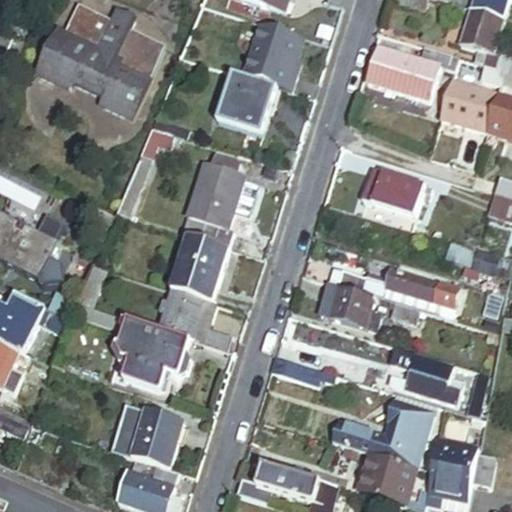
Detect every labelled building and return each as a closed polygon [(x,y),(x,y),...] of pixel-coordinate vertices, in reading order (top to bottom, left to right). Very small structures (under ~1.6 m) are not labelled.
[(238,0),(238,3),(277,16),(282,0),(238,0)] [(287,0),(282,0),(277,16),(292,21),(296,8),(288,5),(290,1),(287,0)] [(299,0),(287,0),(290,1),(288,5),(296,8),(299,0)] [(428,18),(431,4),(420,1),(415,0),(399,0),(398,9),(428,18)] [(511,0),(420,0),(420,1),(431,4),(449,10),(452,0),(479,0),(474,17),(505,26),(510,9),(511,9),(511,0)] [(113,25),(80,10),(68,36),(61,34),(39,82),(73,97),(76,90),(105,103),(103,110),(136,125),(170,49),(132,31),(137,21),(123,21),(116,17),(113,25)] [(511,62),(496,58),(505,26),(474,17),(463,53),(481,59),(478,69),(498,75),(507,78),(511,79),(511,62)] [(302,45),(262,32),(250,65),(256,67),(249,86),(279,95),(290,99),(296,81),(291,79),(302,45)] [(430,109),(441,74),(421,68),(380,54),(368,90),(430,109)] [(460,64),(425,54),(421,68),(441,74),(443,75),(456,79),(460,64)] [(477,70),(462,65),(459,77),(473,81),(477,70)] [(507,78),(498,75),(494,88),(503,91),(507,78)] [(511,79),(507,78),(503,91),(511,93),(511,79)] [(249,86),(235,81),(219,129),(263,143),(279,95),(249,86)] [(499,104),(453,90),(441,130),(487,144),(499,104)] [(511,107),(499,104),(487,144),(511,151),(511,107)] [(179,144),(152,134),(147,148),(160,153),(173,158),(179,144)] [(160,153),(147,148),(141,163),(154,168),(160,153)] [(237,181),(240,169),(217,162),(213,174),(206,172),(185,241),(193,243),(230,255),(236,237),(231,236),(247,184),(237,181)] [(154,168),(141,163),(129,196),(142,201),(154,168)] [(428,194),(375,179),(366,210),(418,226),(426,200),(428,194)] [(511,188),(501,186),(496,201),(511,205),(511,188)] [(142,201),(129,196),(120,220),(133,225),(142,201)] [(511,230),(511,205),(496,201),(489,223),(511,230)] [(14,226),(9,224),(0,243),(0,268),(42,289),(62,250),(58,248),(66,232),(22,210),(14,226)] [(230,255),(193,243),(176,298),(216,311),(233,255),(230,255)] [(496,280),(497,278),(500,265),(451,250),(446,265),(465,271),(481,275),(496,280)] [(497,278),(511,281),(511,265),(501,263),(500,265),(497,278)] [(478,284),(481,275),(465,271),(463,279),(478,284)] [(112,278),(97,273),(81,311),(97,316),(112,278)] [(386,297),(436,311),(442,293),(392,279),(388,293),(386,297)] [(346,281),(341,295),(375,305),(383,307),(386,297),(388,293),(346,281)] [(341,295),(332,292),(322,324),(366,337),(372,316),(375,305),(341,295)] [(436,311),(433,322),(441,325),(444,314),(458,318),(463,300),(442,293),(436,311)] [(417,317),(433,322),(436,311),(386,297),(383,307),(394,311),(417,317)] [(216,311),(176,298),(172,310),(167,308),(159,334),(192,345),(234,358),(239,343),(215,335),(222,312),(216,311)] [(46,315),(16,302),(9,316),(0,312),(0,313),(0,349),(18,358),(25,361),(39,330),(46,315)] [(71,310),(55,303),(48,317),(65,324),(71,310)] [(97,316),(81,311),(77,322),(115,333),(119,323),(97,316)] [(413,331),(417,317),(394,311),(390,325),(413,331)] [(48,317),(46,315),(39,330),(68,344),(75,328),(65,324),(48,317)] [(372,316),(366,337),(376,340),(382,319),(372,316)] [(189,356),(192,345),(159,334),(124,324),(122,333),(127,335),(122,350),(117,348),(115,355),(122,368),(130,370),(125,385),(163,397),(169,377),(182,381),(189,377),(193,363),(189,356)] [(511,324),(506,324),(503,337),(511,337),(511,324)] [(323,335),(311,332),(305,351),(317,354),(323,335)] [(18,358),(0,349),(0,393),(1,394),(16,400),(23,383),(9,377),(18,358)] [(25,361),(18,358),(9,377),(23,383),(32,364),(25,361)] [(400,358),(395,377),(415,383),(421,364),(400,358)] [(463,417),(469,398),(469,392),(456,389),(460,376),(421,364),(415,383),(412,392),(409,402),(463,417)] [(285,368),(275,365),(270,379),(280,382),(319,393),(323,379),(311,376),(286,369),(285,368)] [(474,421),(488,423),(494,386),(482,383),(474,421)] [(409,402),(412,392),(397,387),(394,397),(409,402)] [(429,411),(398,402),(396,410),(426,419),(429,411)] [(129,408),(114,456),(141,465),(172,475),(187,426),(129,408)] [(413,466),(426,419),(396,410),(394,410),(388,428),(393,429),(388,446),(383,444),(384,440),(341,427),(334,452),(373,464),(377,465),(378,461),(411,472),(413,466)] [(28,435),(30,430),(0,415),(0,446),(10,451),(14,443),(23,447),(28,435)] [(486,430),(463,426),(459,447),(482,451),(486,430)] [(61,440),(33,431),(27,446),(56,455),(61,440)] [(481,457),(438,449),(430,497),(426,511),(440,511),(443,500),(472,506),(474,495),(480,465),(481,457)] [(400,509),(410,475),(377,465),(373,464),(363,498),(400,509)] [(137,478),(131,476),(121,506),(141,511),(179,511),(184,499),(169,494),(175,476),(172,475),(141,465),(137,478)] [(494,467),(480,465),(474,495),(489,497),(494,467)] [(333,511),(340,491),(262,469),(256,488),(237,482),(233,497),(245,501),(266,507),(269,498),(311,511),(310,511),(333,511)] [(408,511),(426,511),(430,497),(420,496),(418,508),(411,506),(409,511),(408,511)]
